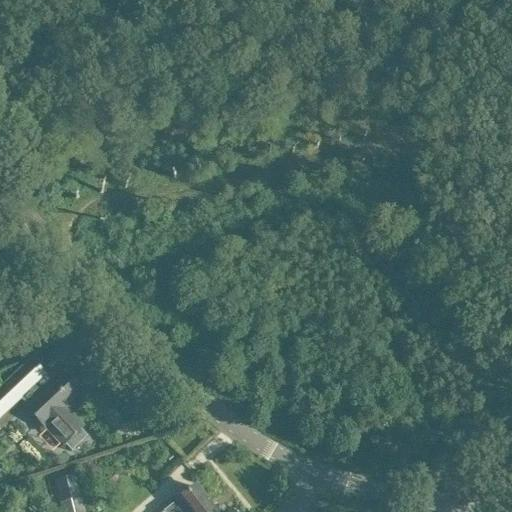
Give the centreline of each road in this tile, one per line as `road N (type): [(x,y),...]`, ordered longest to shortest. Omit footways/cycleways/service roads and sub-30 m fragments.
road 1 (unclassified): [(318,474),(284,460),(210,401),(0,188)]
road 2 (unclassified): [(511,502),(411,500),(318,474)]
